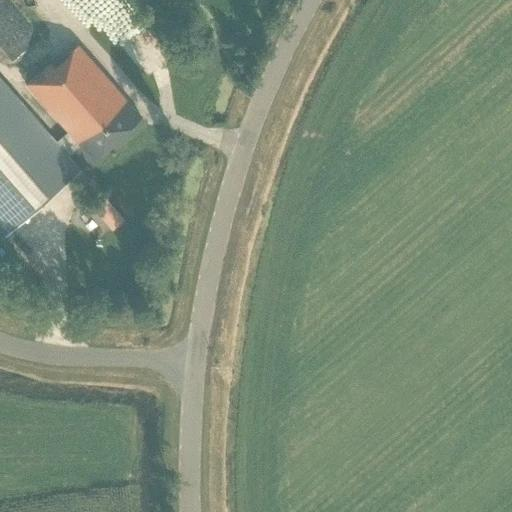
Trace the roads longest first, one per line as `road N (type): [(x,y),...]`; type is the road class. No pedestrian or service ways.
road 1 (tertiary): [(195,366),(230,187),(264,93),(311,0)]
road 2 (unclassified): [(195,366),(64,356),(0,341)]
road 3 (tertiary): [(189,511),(195,366)]
